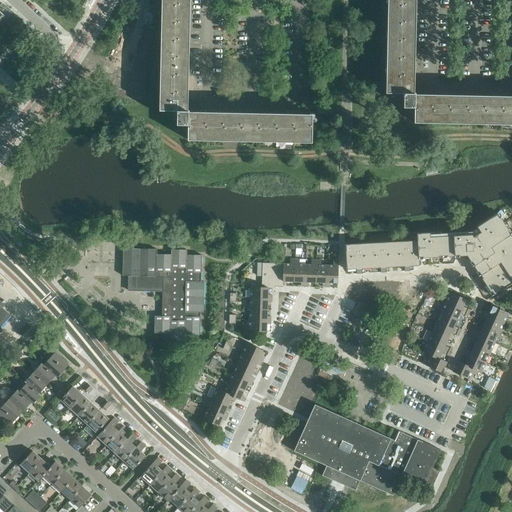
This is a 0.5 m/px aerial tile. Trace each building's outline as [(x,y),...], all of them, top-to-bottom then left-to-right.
[(187,124),(187,137),(311,139),(311,117),(195,115),(195,102),(184,101),(186,0),(164,0),(162,110),(176,111),(176,124),(187,124)] [(413,122),(414,122),(414,119),(511,121),(511,98),(421,97),(421,84),(411,84),(412,0),(389,0),(388,92),(385,92),(385,93),(403,93),(402,107),(413,107),(413,122)] [(473,231),(477,237),(474,239),(471,234),(441,236),(441,232),(416,233),(417,240),(345,244),(346,269),(356,269),(356,274),(362,273),(361,269),(380,268),(380,272),(386,272),(385,267),(404,266),(404,271),(410,271),(409,266),(419,265),(419,258),(466,255),(490,292),(491,291),(494,295),(511,283),(511,278),(511,277),(511,275),(511,235),(499,217),(498,217),(496,213),(476,226),(477,228),(473,231)] [(128,285),(128,291),(135,291),(138,291),(157,291),(163,292),(163,296),(162,296),(162,297),(162,304),(162,316),(154,316),(154,333),(155,333),(169,333),(169,339),(170,339),(170,338),(184,338),(184,339),(185,339),(185,333),(199,334),(200,334),(200,313),(203,313),(203,312),(203,298),(204,298),(204,297),(203,297),(204,283),(204,282),(201,282),(202,256),(201,256),(187,256),(187,250),(186,250),(186,251),(172,250),(171,250),(171,255),(157,255),(157,249),(156,249),(156,250),(140,249),(124,249),(123,249),(122,276),(123,276),(128,276),(128,285)] [(290,264),(283,264),(282,281),(283,281),(294,282),(294,259),(290,259),(290,264)] [(299,259),(294,259),(294,282),(301,282),(301,286),(304,286),(305,264),(299,264),(299,259)] [(311,265),(305,264),(304,286),(308,286),(308,282),(315,282),(316,260),(311,260),(311,265)] [(321,260),(316,260),(315,282),(322,283),(322,287),(326,287),(327,265),(321,265),(321,260)] [(333,265),(327,265),(326,287),(330,287),(330,283),(337,283),(338,261),(333,261),(333,265)] [(262,263),(261,287),(271,287),(271,286),(283,286),(283,281),(282,281),(283,264),(262,263)] [(250,287),(250,298),(271,299),(271,295),(267,295),(268,288),(271,288),(271,287),(261,287),(250,287)] [(450,292),(445,302),(469,313),(470,310),(463,306),(466,299),(450,292)] [(250,298),(249,309),(267,309),(267,302),(271,303),(271,299),(250,298)] [(0,332),(3,329),(0,327),(11,316),(0,305),(0,304),(2,302),(0,300),(0,332)] [(445,302),(441,312),(456,320),(459,313),(467,317),(469,313),(445,302)] [(481,309),(480,312),(503,323),(508,313),(492,306),(489,313),(481,309)] [(249,309),(249,320),(270,320),(271,317),(267,316),(267,309),(249,309)] [(441,312),(436,322),(460,333),(461,329),(454,326),(456,320),(441,312)] [(486,319),(483,326),(499,333),(503,323),(480,312),(478,316),(486,319)] [(270,320),(249,320),(249,331),(266,332),(266,324),(270,324),(270,320)] [(436,322),(432,332),(447,339),(450,333),(458,336),(460,333),(436,322)] [(31,327),(26,323),(17,332),(22,336),(31,327)] [(473,329),(471,332),(494,343),(499,333),(483,326),(480,332),(473,329)] [(48,338),(40,330),(35,335),(44,343),(48,338)] [(432,332),(427,342),(451,352),(452,349),(445,346),(447,339),(432,332)] [(477,339),(474,345),(490,353),(494,343),(471,332),(469,336),(477,339)] [(422,352),(426,353),(439,358),(441,352),(449,356),(451,352),(427,342),(422,352)] [(247,343),(242,353),(261,362),(263,359),(259,357),(262,350),(247,343)] [(463,348),(462,352),(485,363),(490,353),(474,345),(471,352),(463,348)] [(55,352),(43,365),(54,376),(56,378),(68,364),(55,352)] [(468,359),(465,365),(478,370),(477,371),(481,373),(485,363),(462,352),(460,355),(468,359)] [(242,353),(237,363),(253,370),(256,364),(260,366),(261,362),(242,353)] [(426,353),(424,357),(428,359),(426,365),(441,373),(446,362),(439,358),(426,353)] [(339,372),(344,374),(346,369),(326,361),(320,375),(335,381),(339,372)] [(478,370),(465,365),(458,361),(453,372),(468,379),(471,373),(476,375),(477,371),(478,370)] [(41,363),(33,373),(46,385),(54,376),(43,365),(41,363)] [(237,363),(233,373),(252,382),(254,378),(250,377),(253,370),(237,363)] [(13,377),(7,372),(2,377),(8,382),(13,377)] [(33,373),(25,382),(26,383),(27,383),(38,394),(39,393),(46,385),(33,373)] [(233,373),(228,383),(244,390),(247,384),(251,385),(252,382),(233,373)] [(27,383),(26,383),(19,392),(30,403),(32,405),(40,395),(39,393),(38,394),(27,383)] [(228,383),(224,392),(224,393),(236,398),(239,400),(240,400),(243,402),(245,398),(241,396),(244,390),(228,383)] [(82,395),(72,386),(60,399),(69,408),(82,395)] [(216,388),(212,399),(228,406),(230,400),(234,401),(236,398),(224,393),(224,392),(216,388)] [(19,392),(17,390),(9,399),(22,411),(30,403),(19,392)] [(90,403),(82,395),(69,408),(78,416),(90,403)] [(22,411),(9,399),(0,408),(0,415),(10,425),(22,411)] [(212,399),(207,409),(227,417),(228,414),(225,412),(228,406),(212,399)] [(99,411),(90,403),(78,416),(87,424),(99,411)] [(396,441),(394,440),(314,404),(293,451),(326,466),(322,475),(355,490),(360,481),(392,495),(400,479),(422,489),(430,492),(439,471),(432,467),(440,450),(399,431),(396,436),(398,437),(396,441)] [(227,417),(207,409),(202,419),(218,426),(221,419),(225,421),(227,417)] [(51,410),(47,414),(56,422),(60,418),(51,410)] [(109,419),(99,411),(87,424),(96,432),(109,419)] [(118,421),(114,417),(97,436),(106,445),(118,431),(113,427),(118,421)] [(123,426),(118,431),(106,445),(115,453),(127,440),(123,435),(128,430),(123,426)] [(137,438),(132,434),(127,440),(115,453),(124,461),(136,448),(131,444),(137,438)] [(79,436),(74,441),(82,448),(86,443),(79,436)] [(141,442),(136,448),(124,461),(133,469),(145,456),(140,452),(145,446),(141,442)] [(41,459),(32,451),(20,464),(29,473),(41,459)] [(162,461),(158,457),(140,476),(150,485),(162,471),(157,467),(162,461)] [(50,467),(41,459),(29,473),(26,476),(36,484),(44,476),(43,475),(50,467)] [(64,470),(55,462),(50,467),(43,475),(44,476),(52,483),(64,470)] [(171,470),(167,466),(162,471),(150,485),(158,493),(171,479),(166,475),(171,470)] [(73,478),(64,470),(52,483),(61,491),(73,478)] [(176,474),(171,479),(158,493),(168,501),(169,499),(180,487),(179,487),(175,483),(180,478),(176,474)] [(82,486),(73,478),(61,491),(70,500),(82,486)] [(190,484),(186,480),(179,487),(180,487),(169,499),(178,507),(190,494),(185,489),(190,484)] [(79,508),(91,495),(82,486),(70,500),(79,508)] [(195,488),(190,494),(178,507),(183,511),(189,511),(199,502),(195,498),(200,492),(195,488)] [(38,494),(33,490),(25,499),(30,503),(38,494)] [(34,507),(42,499),(38,494),(30,503),(34,507)] [(208,500),(204,496),(199,502),(189,511),(205,511),(208,510),(203,506),(208,500)] [(0,508),(3,511),(4,511),(12,504),(7,499),(0,507),(0,508)] [(39,511),(47,503),(42,499),(34,507),(39,511)]
